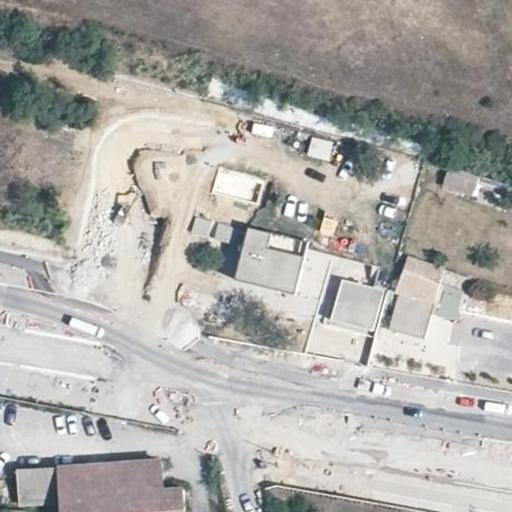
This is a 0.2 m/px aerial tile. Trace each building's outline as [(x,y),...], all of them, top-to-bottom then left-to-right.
[(308,155),(331,161),(335,144),(313,138),(308,155)] [(478,181),(447,172),(443,186),(474,196),(478,181)] [(286,295),(296,258),(241,244),(231,280),(286,295)] [(440,279),(444,264),(418,258),(414,272),(440,279)] [(414,272),(404,270),(398,298),(433,307),(432,311),(460,317),(467,286),(440,279),(414,272)] [(371,333),(381,292),(344,282),(333,322),(371,333)] [(424,340),(432,311),(433,307),(398,298),(389,331),(424,340)] [(498,337),(459,329),(445,398),(487,406),(495,361),(511,364),(511,359),(511,327),(500,325),(498,337)] [(401,334),(398,346),(419,352),(422,340),(401,334)] [(124,511),(185,511),(184,489),(164,491),(162,461),(122,464),(124,511)] [(124,511),(122,464),(122,463),(19,470),(22,504),(63,502),(64,511),(124,511)]
